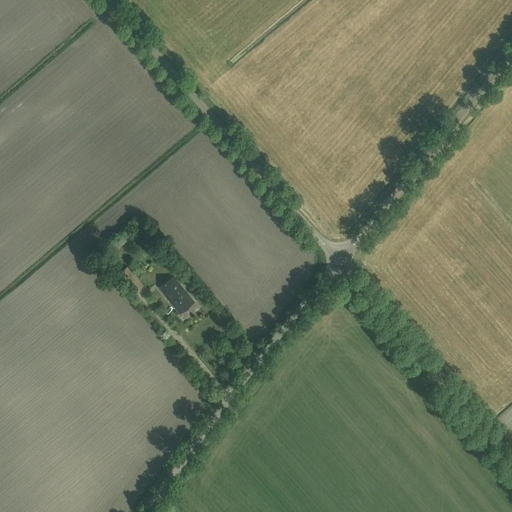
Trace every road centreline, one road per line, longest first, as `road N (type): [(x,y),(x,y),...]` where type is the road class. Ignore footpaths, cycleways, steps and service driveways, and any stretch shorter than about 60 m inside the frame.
road 1 (unclassified): [(338,262),(108,0)]
road 2 (unclassified): [(146,511),(338,262)]
road 3 (unclassified): [(338,262),(511,54)]
road 4 (unclassified): [(511,459),(338,262)]
